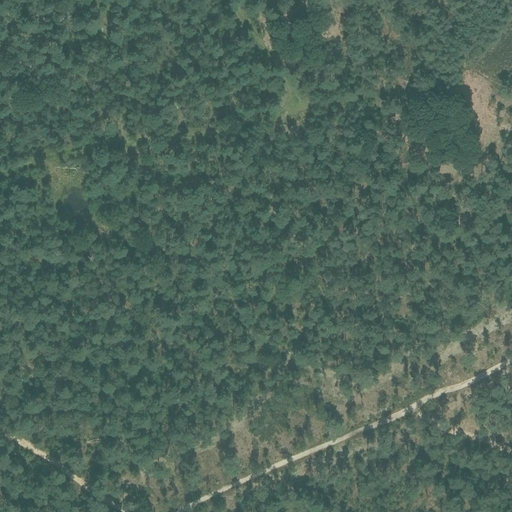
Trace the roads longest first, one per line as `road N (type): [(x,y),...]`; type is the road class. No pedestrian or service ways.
road 1 (track): [(0,174),(82,146),(200,135),(282,109),(291,90),(233,0)]
road 2 (track): [(180,511),(511,360)]
road 3 (unknown): [(0,428),(129,511)]
road 4 (track): [(114,0),(103,35),(75,43),(12,28),(0,10)]
